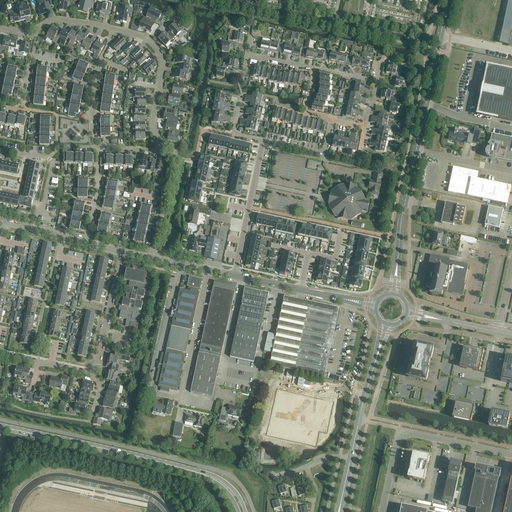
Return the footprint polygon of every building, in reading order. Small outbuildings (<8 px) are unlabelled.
[(50,6),(53,5),(51,0),(41,0),(39,1),(41,11),(39,11),(40,15),(51,13),(50,6)] [(72,5),(72,0),(64,0),(64,3),(60,2),(59,11),(67,12),(68,4),(72,5)] [(92,8),(93,0),(89,0),(90,0),(88,0),(81,0),(80,6),(79,6),(78,12),(87,14),(89,7),(92,8)] [(511,45),(511,0),(510,0),(501,43),(511,45)] [(29,7),(29,6),(28,6),(27,3),(21,4),(21,3),(20,3),(19,3),(18,3),(18,4),(18,5),(17,5),(17,6),(16,7),(18,14),(13,15),(13,14),(9,15),(11,22),(14,21),(15,23),(25,21),(26,24),(30,23),(28,18),(31,17),(28,7),(29,7)] [(105,5),(98,4),(96,14),(100,14),(99,18),(104,19),(105,15),(109,16),(111,5),(105,3),(105,5)] [(131,17),(133,9),(124,8),(123,11),(120,10),(118,16),(117,20),(121,20),(121,22),(126,23),(128,16),(131,17)] [(145,18),(145,19),(154,23),(156,20),(158,21),(162,14),(150,9),(145,18)] [(153,26),(154,23),(145,19),(145,18),(140,28),(144,30),(145,31),(150,33),(153,26)] [(171,32),(169,34),(175,40),(177,38),(176,37),(182,32),(175,24),(169,30),(171,32)] [(52,28),(46,39),(56,45),(59,39),(61,34),(59,33),(59,32),(52,28)] [(59,39),(61,41),(59,45),(63,48),(68,40),(70,35),(72,32),(69,31),(68,33),(63,31),(61,34),(59,39)] [(229,38),(228,41),(231,42),(230,45),(236,47),(237,43),(238,43),(238,44),(242,44),(244,37),(240,36),(240,35),(235,34),(235,32),(231,31),(229,38)] [(72,49),(76,42),(79,36),(80,34),(78,32),(76,35),(72,32),(70,35),(68,40),(70,42),(67,47),(72,49)] [(76,42),(79,43),(76,48),(80,50),(82,48),(82,47),(86,39),(86,40),(89,35),(86,34),(85,36),(80,34),(79,36),(76,42)] [(172,43),(175,40),(169,34),(166,36),(164,34),(159,39),(165,47),(171,42),(172,43)] [(1,44),(0,47),(0,50),(5,51),(4,52),(8,53),(8,52),(11,39),(5,38),(4,44),(1,44)] [(118,52),(119,53),(120,53),(127,47),(127,46),(125,44),(126,44),(121,38),(111,47),(117,53),(118,52)] [(11,39),(8,52),(12,53),(14,53),(14,56),(17,57),(19,48),(16,47),(17,41),(11,39)] [(82,47),(82,48),(85,49),(84,50),(88,53),(89,52),(93,44),(94,42),(92,40),(91,42),(86,40),(86,39),(82,47)] [(260,49),(269,51),(271,41),(262,39),(260,49)] [(236,50),(236,47),(230,45),(231,42),(228,41),(228,44),(222,43),(221,48),(222,49),(221,52),(229,54),(230,48),(236,50)] [(271,41),(269,51),(277,53),(279,43),(271,41)] [(93,44),(89,52),(94,55),(93,58),(96,60),(104,47),(97,43),(95,46),(93,44)] [(19,48),(17,57),(23,58),(23,55),(27,55),(29,45),(23,44),(22,48),(19,48)] [(127,47),(120,53),(116,56),(118,58),(121,56),(124,53),(128,57),(130,55),(135,50),(129,44),(127,46),(127,47)] [(282,44),(280,51),(283,52),(283,54),(291,56),(293,46),(285,44),(285,45),(282,44)] [(293,46),(291,56),(300,58),(302,47),(293,46)] [(130,55),(135,60),(135,61),(141,55),(143,54),(137,48),(135,50),(130,55)] [(305,49),(304,52),(307,52),(306,58),(306,59),(314,61),(315,54),(316,50),(308,49),(305,48),(305,49)] [(315,54),(314,61),(322,62),(323,60),(324,56),(326,57),(327,53),(324,53),(324,52),(316,50),(315,54)] [(327,53),(326,57),(330,58),(329,61),(329,62),(337,63),(339,53),(331,51),(331,52),(328,51),(327,53)] [(339,53),(337,63),(346,65),(349,65),(350,60),(347,60),(348,55),(339,53)] [(350,60),(349,65),(352,66),(351,66),(360,68),(362,58),(356,57),(357,55),(352,53),(350,60)] [(136,63),(140,67),(145,63),(147,61),(141,55),(135,61),(135,60),(132,64),(133,66),(136,63)] [(362,58),(360,68),(368,70),(368,69),(369,67),(370,61),(372,62),(373,58),(371,57),(367,56),(362,55),(362,58)] [(175,63),(180,64),(179,69),(180,70),(186,71),(189,71),(190,66),(191,59),(188,59),(176,57),(176,60),(175,63)] [(223,63),(223,67),(226,67),(225,70),(231,72),(232,68),(233,68),(233,69),(237,70),(239,62),(235,62),(235,60),(230,59),(228,65),(223,63)] [(80,62),(78,67),(87,71),(89,66),(80,62)] [(143,70),(148,76),(152,72),(157,67),(151,62),(147,66),(145,63),(140,67),(138,68),(141,72),(143,70)] [(252,66),(250,78),(253,78),(253,77),(258,78),(260,69),(258,68),(258,67),(252,66)] [(391,75),(391,78),(396,79),(397,76),(400,77),(401,74),(396,72),(397,67),(392,66),(391,67),(388,66),(386,74),(391,75)] [(479,108),(479,110),(479,111),(479,112),(480,113),(481,114),(482,114),(482,115),(483,115),(489,116),(490,117),(490,116),(495,117),(496,117),(498,118),(502,119),(503,119),(510,121),(511,121),(511,70),(511,71),(506,70),(506,69),(505,69),(501,69),(501,68),(499,68),(493,67),(494,67),(492,66),(492,67),(491,67),(490,67),(489,68),(488,69),(488,70),(487,70),(487,71),(486,77),(485,78),(486,78),(485,84),(484,84),(483,90),(482,95),(481,101),(480,101),(480,102),(481,103),(479,108)] [(81,73),(85,75),(87,71),(78,67),(76,70),(81,73)] [(230,75),(231,72),(225,70),(226,67),(223,67),(222,69),(216,68),(215,73),(217,74),(216,78),(223,79),(225,74),(230,75)] [(176,75),(175,79),(184,80),(185,74),(188,74),(189,71),(186,71),(180,70),(179,69),(178,72),(176,72),(176,75)] [(76,70),(75,75),(83,79),(85,75),(81,73),(76,70)] [(82,84),(83,79),(75,75),(73,80),(82,84)] [(298,76),(296,86),(301,87),(302,83),(305,83),(306,77),(300,76),(300,77),(298,76)] [(400,79),(400,77),(397,76),(396,79),(391,78),(390,81),(396,82),(394,88),(402,89),(403,85),(404,86),(405,80),(400,79)] [(356,82),(355,88),(371,92),(371,89),(364,87),(365,84),(356,82)] [(172,95),(181,96),(182,97),(184,89),(186,90),(187,87),(174,85),(172,95)] [(355,88),(353,94),(359,96),(362,96),(362,93),(370,95),(371,92),(355,88)] [(12,97),(13,93),(3,90),(1,99),(9,100),(9,97),(12,97)] [(133,96),(133,99),(146,99),(146,90),(135,90),(135,93),(134,93),(134,96),(133,96)] [(386,100),(385,103),(391,105),(392,102),(395,102),(395,99),(391,98),(392,92),(386,91),(386,93),(382,92),(381,99),(386,100)] [(351,94),(349,100),(365,103),(366,100),(358,99),(359,96),(353,94),(351,94)] [(179,106),(181,96),(172,95),(172,97),(169,97),(168,104),(179,106)] [(246,97),(245,100),(264,104),(265,98),(253,95),(252,98),(246,97)] [(137,103),(137,107),(145,107),(147,107),(147,99),(146,99),(133,99),(133,103),(137,103)] [(215,100),(214,105),(230,109),(230,106),(224,104),(225,101),(215,100)] [(250,107),(253,108),(260,109),(263,109),(264,104),(245,100),(244,103),(251,104),(250,107)] [(394,105),(395,102),(392,102),(391,105),(385,103),(385,107),(390,108),(389,113),(397,115),(398,109),(399,110),(400,106),(394,105)] [(348,105),(347,111),(363,115),(363,112),(356,110),(357,107),(348,105)] [(131,111),(131,115),(143,115),(145,115),(145,107),(137,107),(135,107),(135,111),(131,111)] [(70,109),(68,117),(75,118),(76,115),(78,116),(79,111),(70,109)] [(163,120),(167,120),(168,120),(177,122),(178,118),(174,117),(175,111),(165,109),(163,120)] [(362,118),(363,115),(347,111),(344,111),(342,118),(346,119),(347,118),(354,119),(355,116),(362,118)] [(215,112),(214,118),(230,121),(231,118),(224,117),(225,114),(224,114),(222,113),(215,112)] [(251,116),(251,119),(257,121),(260,121),(262,115),(245,112),(245,115),(251,116)] [(133,118),(133,123),(143,123),(144,123),(145,119),(143,119),(143,115),(131,115),(131,118),(133,118)] [(372,117),(371,120),(387,124),(388,118),(379,116),(378,118),(372,117)] [(230,124),(230,121),(214,118),(213,123),(212,123),(211,126),(217,127),(218,125),(223,126),(223,123),(230,124)] [(241,120),(240,123),(256,127),(257,121),(251,119),(248,118),(247,121),(241,120)] [(165,130),(169,131),(175,132),(177,122),(168,120),(167,120),(165,130)] [(376,127),(378,128),(379,128),(386,129),(387,124),(371,120),(371,123),(377,124),(376,127)] [(133,123),(133,131),(145,131),(145,123),(144,123),(143,123),(133,123)] [(255,132),(256,127),(240,123),(240,126),(246,128),(245,131),(250,132),(250,134),(256,136),(256,133),(255,132)] [(451,132),(449,140),(464,143),(470,145),(472,136),(465,134),(465,135),(458,133),(459,130),(452,129),(451,132)] [(145,141),(145,131),(133,131),(133,134),(136,134),(136,140),(145,141)] [(179,132),(175,132),(169,131),(168,140),(177,142),(179,132)] [(332,147),(338,148),(342,132),(339,132),(337,138),(334,138),(332,147)] [(377,137),(377,140),(387,142),(388,136),(372,132),(371,135),(377,137)] [(346,140),(344,150),(350,151),(353,135),(350,134),(349,141),(346,140)] [(511,138),(492,134),(490,142),(488,145),(490,147),(489,148),(488,147),(486,150),(486,151),(485,152),(485,153),(486,155),(486,156),(488,157),(489,158),(491,158),(495,159),(495,158),(511,161),(511,138)] [(353,135),(350,151),(356,152),(358,143),(355,142),(356,135),(353,135)] [(370,141),(370,144),(385,148),(387,142),(377,140),(376,143),(370,141)] [(374,152),(376,152),(384,154),(385,148),(370,144),(369,147),(375,148),(374,152)] [(138,170),(146,172),(147,169),(149,160),(149,158),(139,156),(137,161),(140,162),(138,170)] [(100,167),(101,167),(109,167),(109,157),(104,157),(104,159),(101,159),(100,167)] [(155,171),(162,172),(165,161),(157,159),(156,161),(157,161),(155,171)] [(147,169),(146,172),(154,173),(155,171),(157,161),(156,161),(149,160),(147,169)] [(0,172),(0,173),(3,173),(17,176),(19,168),(19,166),(0,162),(0,172)] [(234,162),(233,169),(245,171),(247,165),(234,162)] [(0,203),(18,208),(18,206),(19,206),(18,210),(30,213),(30,209),(32,202),(31,202),(32,200),(33,201),(41,166),(37,165),(31,163),(29,170),(23,198),(0,193),(0,203)] [(483,200),(482,202),(487,203),(488,201),(507,205),(511,187),(477,179),(478,173),(453,167),(448,192),(483,200)] [(231,175),(244,178),(244,177),(245,172),(245,171),(233,169),(234,169),(233,175),(231,175)] [(370,181),(368,189),(371,190),(370,195),(378,197),(379,191),(381,184),(381,183),(382,175),(374,173),(373,182),(370,181)] [(231,175),(230,182),(243,184),(244,178),(231,175)] [(193,182),(191,188),(202,190),(203,184),(195,182),(193,182)] [(230,182),(229,188),(241,191),(243,184),(230,182)] [(329,199),(328,205),(329,205),(329,208),(335,217),(338,218),(337,220),(348,222),(348,220),(351,221),(361,215),(361,212),(367,213),(369,203),(364,201),(364,199),(358,189),(355,188),(355,187),(345,184),(345,186),(342,185),(332,192),(332,194),(330,194),(329,199)] [(191,188),(190,195),(200,197),(202,190),(191,188)] [(230,188),(228,195),(240,197),(241,191),(229,188),(230,188)] [(190,195),(189,201),(199,203),(200,197),(190,195)] [(446,202),(441,223),(453,226),(454,224),(462,226),(464,217),(466,209),(458,207),(458,205),(446,202)] [(207,215),(210,216),(211,210),(203,209),(193,207),(192,210),(190,210),(187,224),(196,226),(199,213),(207,215)] [(499,229),(503,210),(489,207),(485,226),(499,229)] [(276,229),(275,232),(281,233),(284,223),(278,221),(276,229)] [(284,223),(281,233),(287,234),(289,224),(284,223)] [(289,224),(287,234),(294,236),(296,225),(289,224)] [(300,226),(297,236),(304,238),(307,226),(306,226),(304,226),(300,225),(300,226)] [(307,226),(304,238),(310,239),(312,227),(307,226)] [(312,227),(310,239),(316,240),(318,229),(312,227)] [(106,238),(108,230),(98,228),(97,232),(97,233),(99,233),(99,236),(98,236),(106,238)] [(318,229),(316,240),(321,241),(321,243),(324,230),(318,229)] [(324,230),(322,241),(329,242),(331,232),(324,230)] [(435,233),(433,244),(441,246),(441,244),(444,245),(446,237),(443,236),(443,234),(435,233)] [(197,247),(206,249),(207,242),(198,240),(191,238),(188,251),(196,253),(197,247)] [(359,238),(357,245),(359,245),(370,247),(370,244),(371,240),(360,238),(359,238)] [(216,261),(220,241),(208,239),(207,242),(206,249),(204,258),(216,261)] [(44,244),(42,250),(51,252),(52,246),(44,244)] [(357,245),(356,251),(358,252),(368,254),(368,251),(369,251),(370,247),(359,245),(357,245)] [(356,251),(354,258),(356,259),(367,261),(367,257),(368,254),(358,252),(356,251)] [(430,268),(426,288),(431,289),(430,293),(442,295),(443,291),(447,292),(448,291),(452,291),(451,293),(463,296),(465,284),(463,284),(463,282),(465,282),(468,265),(449,261),(450,259),(430,255),(428,265),(431,266),(431,269),(430,268)] [(100,259),(99,265),(108,267),(109,261),(100,259)] [(356,259),(355,265),(365,268),(365,265),(366,265),(367,261),(356,259)] [(354,265),(353,272),(364,274),(365,271),(364,271),(365,268),(355,265),(354,265)] [(122,294),(119,306),(122,307),(119,319),(127,320),(125,327),(130,328),(129,330),(137,332),(138,324),(136,324),(136,322),(139,323),(140,315),(138,315),(139,311),(141,311),(143,303),(141,303),(142,299),(144,299),(145,292),(143,291),(144,288),(149,290),(151,282),(145,281),(147,274),(145,274),(145,270),(133,267),(132,271),(126,270),(124,280),(130,282),(128,288),(126,288),(124,295),(122,294)] [(63,269),(62,275),(70,277),(72,271),(63,269)] [(351,272),(350,279),(362,281),(362,278),(363,278),(364,274),(353,272),(351,272)] [(169,338),(158,387),(177,392),(199,294),(197,294),(198,290),(200,290),(202,280),(189,277),(187,287),(189,288),(188,291),(180,290),(169,338)] [(350,279),(349,286),(350,286),(350,289),(354,290),(354,288),(356,289),(357,289),(357,287),(361,288),(362,284),(361,284),(362,281),(350,279)] [(43,289),(44,283),(36,281),(34,287),(43,289)] [(224,343),(236,287),(214,283),(191,393),(212,398),(224,343)] [(0,291),(7,293),(9,286),(0,284),(0,291)] [(230,358),(234,359),(254,363),(258,345),(268,294),(245,289),(230,358)] [(100,304),(101,297),(93,296),(91,302),(100,304)] [(268,334),(264,352),(267,353),(267,354),(264,365),(324,378),(330,352),(339,309),(284,298),(276,336),(268,334)] [(64,308),(65,301),(57,300),(55,306),(64,308)] [(30,301),(28,307),(37,309),(38,303),(30,301)] [(54,312),(53,319),(61,321),(63,314),(54,312)] [(57,339),(59,333),(50,331),(49,337),(57,339)] [(20,344),(29,346),(30,339),(22,338),(20,344)] [(410,365),(407,377),(426,381),(429,369),(428,369),(430,359),(431,360),(433,347),(415,343),(412,355),(414,356),(412,365),(410,365)] [(463,347),(459,367),(479,371),(483,351),(463,347)] [(86,358),(88,351),(79,349),(77,356),(86,358)] [(503,371),(501,382),(510,384),(509,389),(511,389),(511,351),(511,352),(510,357),(506,356),(504,366),(503,371)] [(109,356),(107,365),(117,367),(117,366),(118,359),(121,360),(122,356),(114,354),(113,357),(109,356)] [(110,369),(110,373),(117,374),(117,375),(119,375),(120,370),(122,370),(123,368),(117,366),(117,367),(107,365),(106,368),(110,369)] [(16,368),(14,379),(25,381),(25,384),(31,385),(32,378),(27,377),(29,371),(16,368)] [(117,375),(117,374),(110,373),(109,373),(107,372),(106,380),(116,382),(117,375)] [(67,387),(69,377),(62,376),(61,379),(51,377),(49,387),(61,390),(62,385),(67,387)] [(84,384),(83,390),(83,391),(91,392),(93,393),(94,386),(92,385),(92,382),(83,380),(82,384),(84,384)] [(110,384),(108,392),(117,394),(118,394),(120,386),(120,385),(116,384),(116,385),(110,384)] [(13,397),(29,400),(30,394),(26,393),(27,389),(16,387),(13,397)] [(78,394),(77,397),(89,399),(91,392),(83,391),(83,390),(81,390),(80,395),(78,394)] [(107,391),(105,400),(115,402),(116,402),(117,394),(108,392),(107,391)] [(36,395),(35,400),(50,404),(51,401),(51,400),(52,395),(42,393),(41,396),(36,395)] [(277,404),(271,434),(314,444),(323,404),(279,394),(278,401),(279,401),(278,405),(277,404)] [(77,397),(76,404),(86,406),(88,406),(89,399),(77,397)] [(115,402),(105,400),(104,399),(103,407),(113,410),(115,402)] [(174,403),(173,403),(168,401),(167,407),(163,406),(163,405),(155,403),(153,413),(161,415),(162,411),(166,412),(165,415),(171,416),(174,403)] [(453,412),(453,416),(452,418),(471,422),(471,419),(474,406),(472,406),(472,405),(471,405),(471,404),(470,404),(470,405),(455,402),(453,412)] [(85,410),(86,406),(76,404),(74,413),(86,416),(87,411),(85,410)] [(229,410),(225,409),(222,408),(220,417),(227,418),(228,415),(240,418),(242,409),(229,407),(229,410)] [(93,425),(100,426),(102,420),(108,421),(108,418),(111,419),(113,412),(100,410),(99,415),(96,415),(94,422),(93,425)] [(492,411),(490,421),(489,423),(489,425),(507,429),(507,427),(510,415),(492,411)] [(186,416),(185,422),(194,424),(193,427),(202,429),(205,418),(196,416),(195,418),(186,416)] [(175,423),(172,437),(180,438),(183,425),(175,423)] [(413,453),(408,478),(424,481),(429,457),(413,453)] [(451,461),(449,472),(459,474),(462,464),(451,461)] [(475,511),(491,511),(498,479),(499,479),(501,471),(476,465),(475,471),(476,471),(468,507),(476,509),(475,511)] [(285,485),(278,487),(280,494),(286,493),(285,485)] [(304,487),(297,489),(299,496),(305,495),(304,487)] [(279,500),(272,502),(274,509),(280,508),(279,500)]
